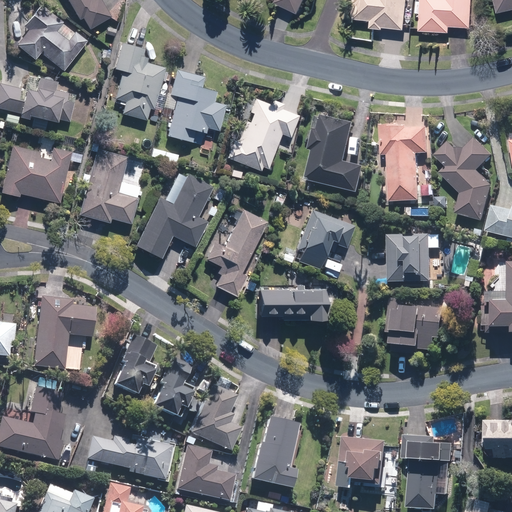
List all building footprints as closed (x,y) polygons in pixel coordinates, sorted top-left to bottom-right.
[(63,0),(77,22),(81,20),(87,31),(110,17),(100,0),(63,0)] [(275,0),(274,4),(300,15),(306,0),(275,0)] [(407,0),(355,0),(353,21),(370,23),(370,30),(382,31),(382,27),(404,30),(407,0)] [(420,0),(419,31),(449,33),(449,27),(468,28),(469,0),(420,0)] [(511,0),(491,0),(496,15),(511,11),(511,0)] [(61,21),(40,4),(22,27),(28,31),(16,46),(35,61),(40,54),(63,72),(86,42),(74,32),(72,34),(59,23),(61,21)] [(151,111),(163,67),(145,61),(146,57),(144,57),(146,49),(119,42),(111,70),(120,72),(113,98),(115,99),(114,103),(122,105),(119,113),(144,120),(147,109),(151,111)] [(167,94),(175,96),(164,135),(191,142),(194,132),(204,134),(206,127),(218,130),(225,105),(211,101),(214,90),(201,86),(203,78),(174,70),(167,94)] [(0,84),(0,109),(17,113),(16,117),(25,119),(26,117),(55,124),(56,119),(67,122),(71,106),(65,105),(67,94),(51,91),(53,81),(41,78),(40,81),(26,77),(23,90),(0,84)] [(231,140),(224,158),(260,172),(262,168),(267,170),(280,135),(288,139),(297,115),(281,109),(283,104),(271,99),(269,104),(253,98),(249,110),(251,111),(247,122),(243,120),(235,142),(231,140)] [(308,151),(310,152),(304,180),(356,191),(361,167),(343,163),(351,123),(320,116),(317,130),(312,129),(308,151)] [(379,155),(388,155),(388,203),(418,202),(418,154),(426,154),(425,127),(379,127),(379,155)] [(446,167),(440,173),(460,193),(454,210),(482,220),(491,187),(476,172),(492,156),(475,139),(465,149),(455,148),(448,141),(434,155),(446,167)] [(16,198),(17,194),(57,203),(67,153),(52,150),(52,152),(38,149),(38,152),(10,146),(0,195),(16,198)] [(127,158),(97,149),(77,213),(108,223),(109,219),(127,225),(140,186),(120,180),(127,158)] [(164,202),(157,198),(132,246),(156,259),(168,235),(191,246),(203,223),(194,218),(202,204),(198,202),(206,186),(184,175),(178,186),(173,184),(164,202)] [(237,277),(264,221),(233,206),(228,217),(235,220),(222,247),(211,241),(202,259),(219,267),(215,274),(218,275),(212,287),(234,298),(243,280),(237,277)] [(492,206),(486,233),(511,239),(511,209),(511,211),(492,206)] [(352,225),(311,211),(294,261),(316,268),(322,250),(331,253),(334,244),(344,248),(352,225)] [(430,234),(388,234),(387,281),(430,281),(430,234)] [(440,244),(433,244),(433,260),(441,260),(440,244)] [(511,263),(507,263),(507,291),(487,291),(487,305),(491,305),(491,329),(511,329),(511,334),(511,333),(511,263)] [(294,290),(257,290),(257,317),(281,317),(305,318),(305,321),(319,321),(319,313),(322,313),(322,287),(313,287),(313,289),(302,289),(302,285),(294,284),(294,290)] [(97,302),(42,294),(32,364),(64,368),(70,331),(93,334),(97,302)] [(444,306),(389,300),(386,333),(390,334),(388,347),(433,352),(434,339),(440,339),(444,306)] [(14,324),(0,323),(0,357),(6,358),(8,343),(13,343),(14,324)] [(109,389),(139,401),(152,370),(146,367),(155,346),(131,336),(109,389)] [(182,386),(190,369),(169,360),(147,409),(167,418),(173,406),(181,410),(190,389),(182,386)] [(231,414),(241,391),(213,378),(188,435),(227,452),(242,419),(231,414)] [(0,449),(55,461),(59,442),(56,442),(61,416),(55,414),(60,394),(35,389),(28,424),(0,418),(0,449)] [(254,445),(246,481),(285,490),(299,427),(264,419),(258,445),(254,445)] [(511,421),(483,421),(482,449),(495,450),(495,458),(511,458),(511,421)] [(139,436),(132,434),(131,439),(90,430),(82,461),(125,471),(124,474),(165,484),(178,430),(142,422),(139,436)] [(448,494),(451,444),(434,443),(434,437),(404,435),(401,509),(436,510),(437,494),(448,494)] [(341,436),(338,460),(347,461),(346,468),(351,469),(350,479),(381,482),(385,440),(341,436)] [(209,450),(184,444),(173,491),(224,503),(231,473),(205,467),(209,450)] [(0,511),(8,511),(13,490),(5,488),(9,470),(0,468),(0,511)] [(106,483),(99,511),(142,511),(147,492),(106,483)] [(87,511),(93,499),(73,491),(71,495),(46,485),(34,511),(87,511)] [(502,511),(490,509),(492,503),(478,499),(474,511),(502,511)] [(279,511),(268,510),(269,505),(255,502),(253,511),(242,508),(241,511),(279,511)]
